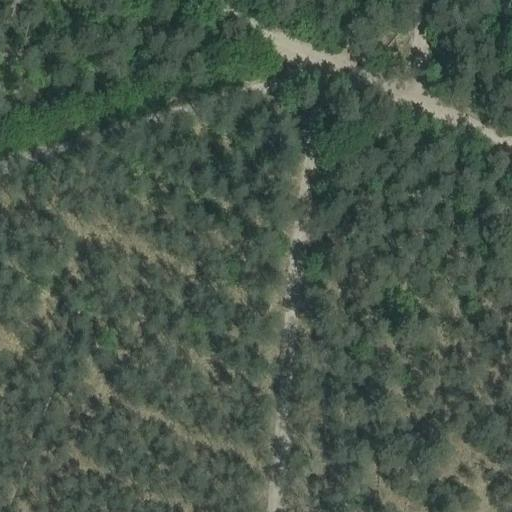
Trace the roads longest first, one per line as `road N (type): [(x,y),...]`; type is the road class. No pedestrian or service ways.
road 1 (track): [(0,175),(300,76),(265,511)]
road 2 (track): [(141,0),(511,168)]
road 3 (track): [(396,0),(356,23),(300,76)]
road 4 (track): [(418,0),(414,120)]
